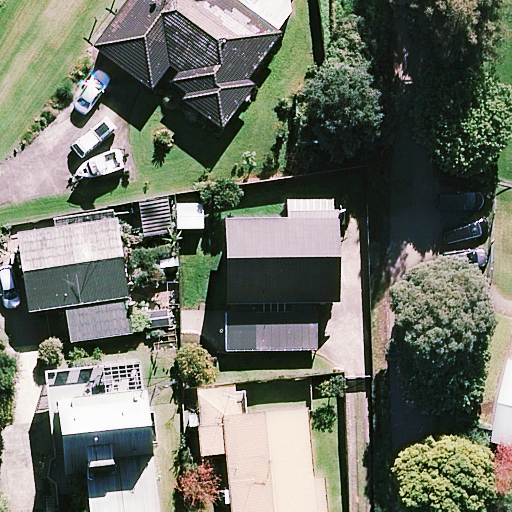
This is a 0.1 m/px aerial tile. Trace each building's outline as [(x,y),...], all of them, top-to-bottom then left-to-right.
[(129,0),(94,51),(151,91),(157,95),(166,82),(185,95),(180,103),(221,131),(252,88),(244,83),(296,9),(283,0),(129,0)] [(210,201),(176,199),(175,239),(209,240),(210,201)] [(334,205),(286,207),(286,222),(222,224),(225,352),(316,350),(314,305),(337,304),(334,205)] [(132,334),(113,219),(16,235),(28,314),(65,308),(70,344),(132,334)] [(511,338),(490,439),(511,443),(511,338)] [(155,511),(141,375),(50,384),(58,457),(83,454),(89,511),(155,511)] [(232,390),(196,393),(201,457),(226,455),(230,511),(324,511),(322,480),(310,481),(304,415),(234,421),(232,390)]
